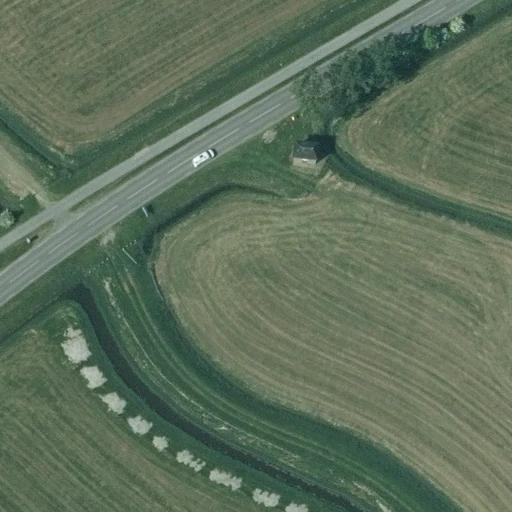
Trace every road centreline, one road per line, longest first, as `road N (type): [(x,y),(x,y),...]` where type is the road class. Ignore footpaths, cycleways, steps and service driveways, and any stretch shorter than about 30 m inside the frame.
road 1 (track): [(0,156),(67,225),(114,255),(145,328),(204,396),(349,465),(415,511)]
road 2 (secondary): [(0,290),(157,179),(460,0)]
